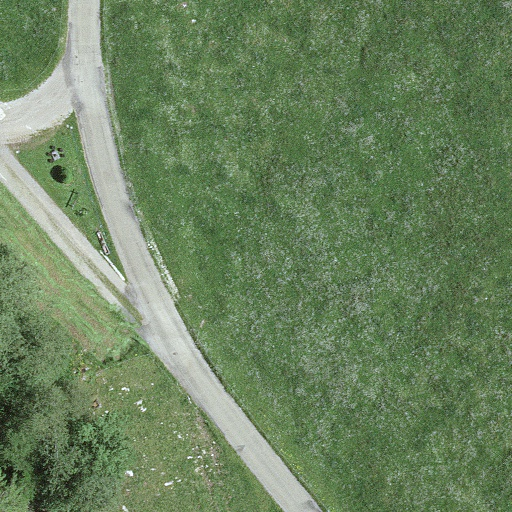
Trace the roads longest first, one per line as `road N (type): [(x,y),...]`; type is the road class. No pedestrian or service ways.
road 1 (track): [(306,511),(0,155)]
road 2 (track): [(188,367),(85,70),(87,0)]
